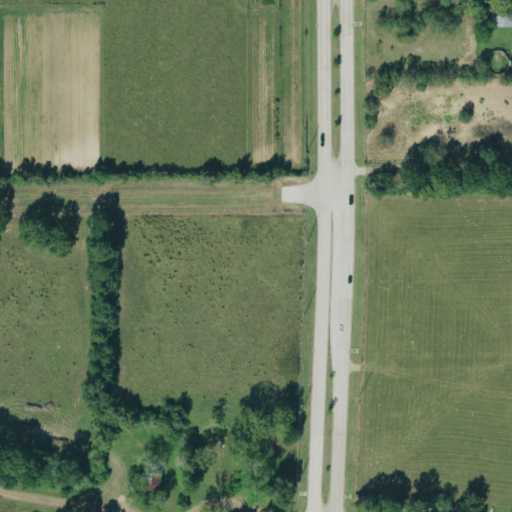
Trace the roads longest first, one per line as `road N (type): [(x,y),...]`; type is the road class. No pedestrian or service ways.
road 1 (secondary): [(324,177),(308,511)]
road 2 (secondary): [(333,511),(347,319)]
road 3 (secondary): [(347,180),(343,0)]
road 4 (secondary): [(323,0),(324,177)]
road 5 (secondary): [(347,319),(347,180)]
